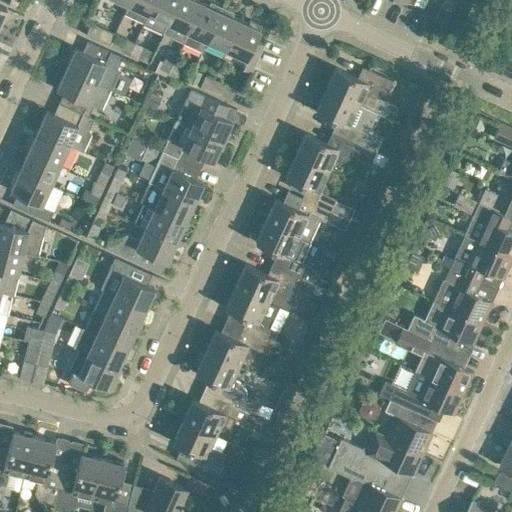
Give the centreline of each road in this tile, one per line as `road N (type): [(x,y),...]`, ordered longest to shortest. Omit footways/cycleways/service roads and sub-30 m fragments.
road 1 (residential): [(0,384),(103,416),(125,416),(142,398),(319,10)]
road 2 (residential): [(511,94),(319,10)]
road 3 (residential): [(432,511),(511,336)]
